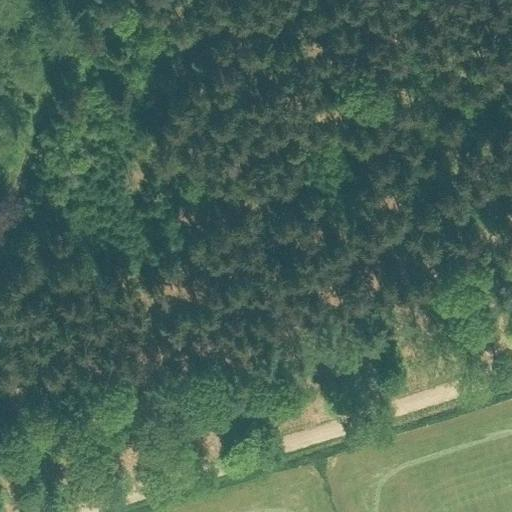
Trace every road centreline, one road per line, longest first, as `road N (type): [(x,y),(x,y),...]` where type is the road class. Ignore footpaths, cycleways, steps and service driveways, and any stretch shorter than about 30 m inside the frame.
road 1 (track): [(68,511),(511,372)]
road 2 (track): [(80,0),(0,239)]
